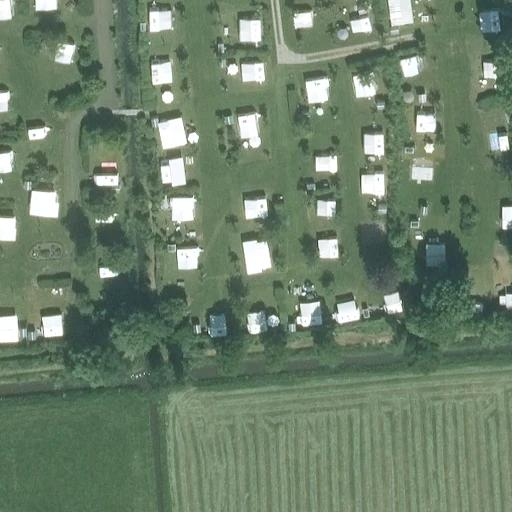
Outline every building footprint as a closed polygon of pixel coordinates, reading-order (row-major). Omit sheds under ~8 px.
[(151,0),(152,16),(171,15),(170,0),(151,0)] [(311,18),(311,0),(297,0),(297,17),(311,18)] [(370,0),(353,0),(355,19),(371,18),(370,0)] [(245,23),(244,4),(226,5),(226,23),(245,23)] [(56,51),(74,52),(75,31),(57,30),(56,51)] [(410,64),(426,62),(424,42),(407,44),(410,64)] [(235,48),(236,69),(254,68),(253,47),(235,48)] [(153,49),(154,70),(173,69),(173,48),(153,49)] [(365,72),(370,88),(389,83),(385,66),(365,72)] [(309,88),(329,89),(330,69),(310,68),(309,88)] [(416,95),(417,116),(437,115),(436,94),(416,95)] [(256,100),(240,102),(244,126),(260,123),(256,100)] [(178,127),(171,104),(154,110),(162,132),(178,127)] [(376,109),(372,121),(389,126),(393,114),(376,109)] [(32,112),(32,123),(48,123),(48,113),(32,112)] [(0,155),(10,156),(12,136),(0,135),(0,155)] [(338,157),(337,141),(319,141),(320,158),(338,157)] [(122,165),(122,147),(110,147),(110,165),(122,165)] [(411,171),(430,172),(431,148),(412,147),(411,171)] [(182,150),(163,151),(164,169),(183,168),(182,150)] [(366,160),(366,182),(386,182),(387,160),(366,160)] [(52,197),(53,177),(35,177),(34,196),(52,197)] [(172,184),(172,205),(194,204),(193,184),(172,184)] [(272,205),(273,188),(249,187),(249,205),(272,205)] [(98,193),(97,212),(115,212),(116,194),(98,193)] [(0,223),(14,224),(15,204),(0,203),(0,223)] [(344,232),(345,212),(323,211),(322,231),(344,232)] [(377,213),(378,236),(388,235),(387,213),(377,213)] [(248,233),(251,253),(273,250),(269,229),(248,233)] [(450,230),(434,231),(435,252),(451,251),(450,230)] [(199,255),(199,235),(180,236),(180,255),(199,255)] [(118,266),(119,248),(100,248),(99,265),(118,266)] [(68,297),(68,278),(51,278),(51,297),(68,297)] [(351,300),(367,299),(367,287),(351,287),(351,300)] [(322,291),(305,290),(304,313),(321,314),(322,291)] [(9,298),(0,298),(0,314),(10,314),(9,298)] [(266,300),(250,300),(250,319),(267,319),(266,300)]
